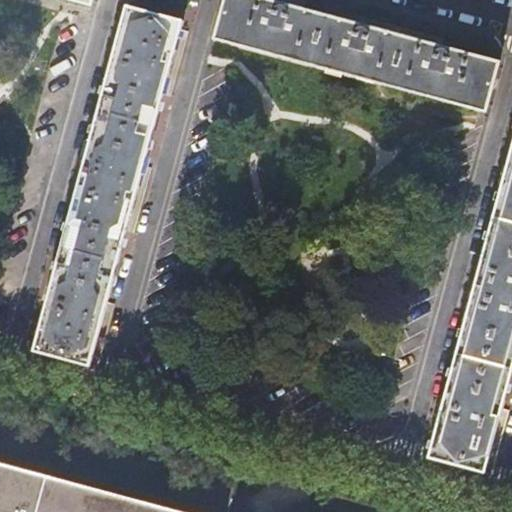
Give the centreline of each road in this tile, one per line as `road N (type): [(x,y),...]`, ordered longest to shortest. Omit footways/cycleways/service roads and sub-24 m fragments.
road 1 (residential): [(400,467),(511,67)]
road 2 (residential): [(208,0),(109,386)]
road 3 (residential): [(10,359),(107,0)]
road 4 (residential): [(400,467),(109,386)]
